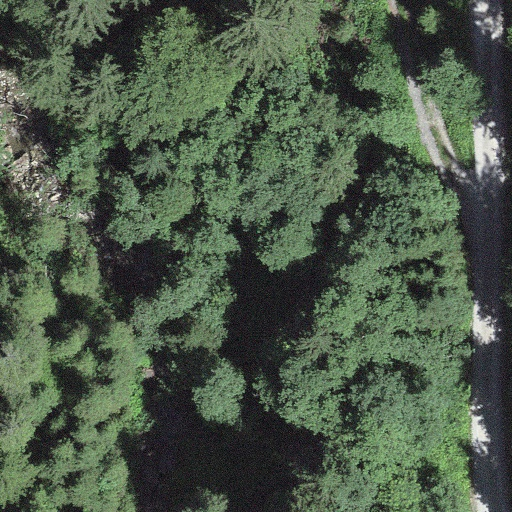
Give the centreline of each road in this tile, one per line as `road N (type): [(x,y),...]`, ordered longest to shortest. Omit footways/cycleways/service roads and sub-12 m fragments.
road 1 (track): [(475,206),(473,316),(491,511)]
road 2 (track): [(475,206),(389,0)]
road 3 (track): [(480,0),(475,206)]
